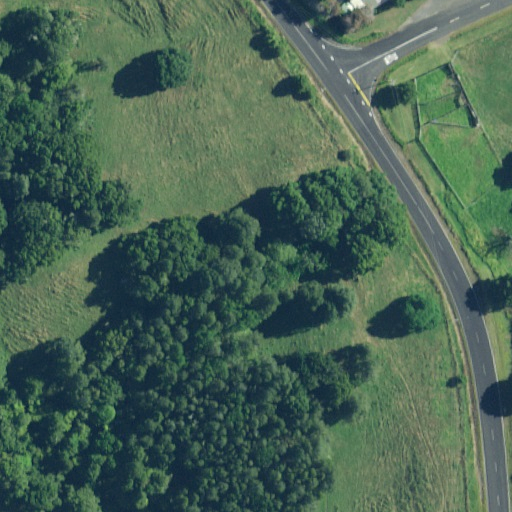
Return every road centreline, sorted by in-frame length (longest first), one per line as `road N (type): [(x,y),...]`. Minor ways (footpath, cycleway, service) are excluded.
road 1 (tertiary): [(498,511),(474,320),(432,234),(335,80)]
road 2 (unclassified): [(335,80),(503,0)]
